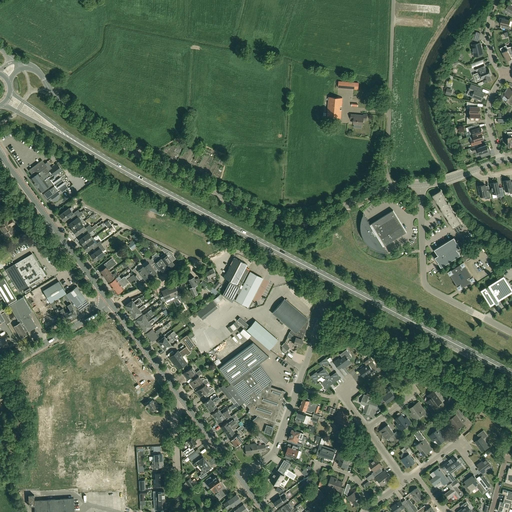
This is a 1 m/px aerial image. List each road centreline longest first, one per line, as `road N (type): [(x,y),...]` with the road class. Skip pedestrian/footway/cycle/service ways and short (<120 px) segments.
road 1 (primary): [(511,374),(86,148)]
road 2 (tertiary): [(390,187),(318,219),(273,221),(107,133),(36,70)]
road 3 (residential): [(511,333),(425,285),(420,184)]
road 4 (unclassified): [(390,187),(393,0)]
road 5 (unclassified): [(296,389),(325,299),(260,263)]
road 6 (secondary): [(109,302),(9,168)]
road 7 (residential): [(260,263),(228,251),(109,302)]
road 8 (secondary): [(109,302),(0,370)]
road 9 (tertiary): [(185,405),(109,302)]
